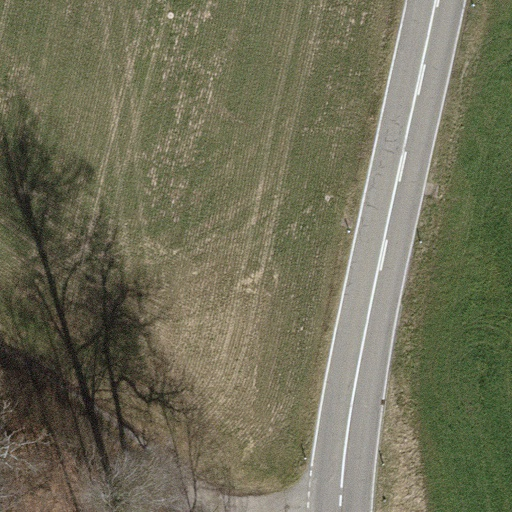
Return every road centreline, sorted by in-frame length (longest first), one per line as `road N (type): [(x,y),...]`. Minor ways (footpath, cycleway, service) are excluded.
road 1 (secondary): [(340,511),(357,373),(437,0)]
road 2 (track): [(297,511),(87,422),(0,364)]
